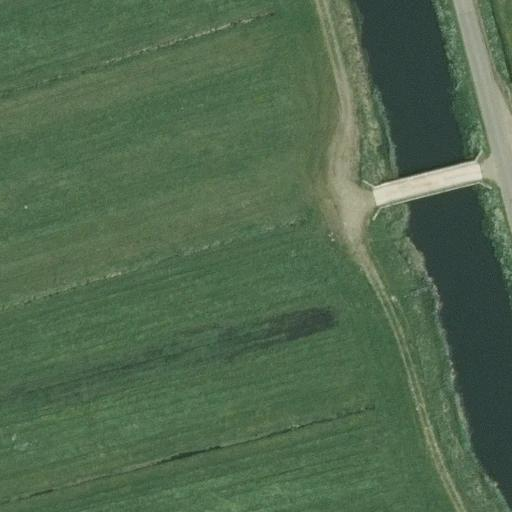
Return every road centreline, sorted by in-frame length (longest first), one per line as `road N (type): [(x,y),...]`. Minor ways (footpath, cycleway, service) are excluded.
road 1 (track): [(342,77),(351,124),(342,206),(410,369)]
road 2 (tertiary): [(511,198),(461,0)]
road 3 (track): [(504,169),(342,206)]
